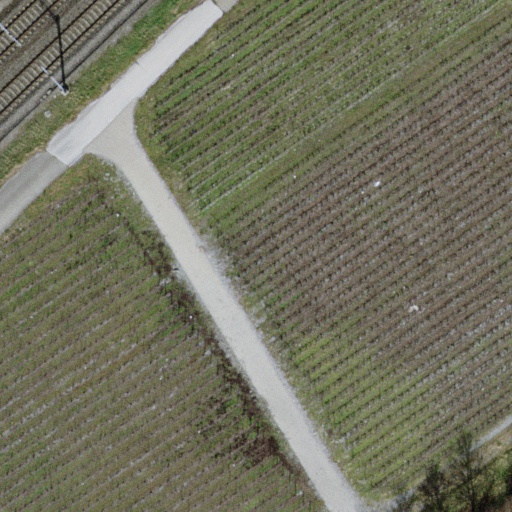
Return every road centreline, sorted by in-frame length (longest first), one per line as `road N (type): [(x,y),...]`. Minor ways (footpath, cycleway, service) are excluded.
road 1 (track): [(101,117),(342,511)]
road 2 (track): [(0,215),(223,0)]
road 3 (track): [(511,438),(411,511)]
